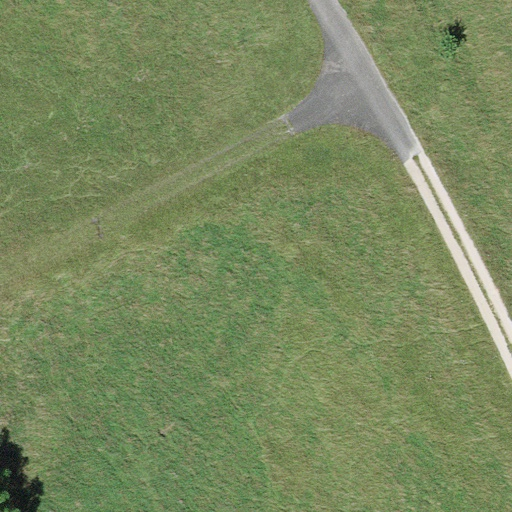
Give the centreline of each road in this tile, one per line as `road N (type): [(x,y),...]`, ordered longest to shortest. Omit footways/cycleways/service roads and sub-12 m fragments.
road 1 (track): [(511,364),(323,0)]
road 2 (track): [(0,280),(286,128)]
